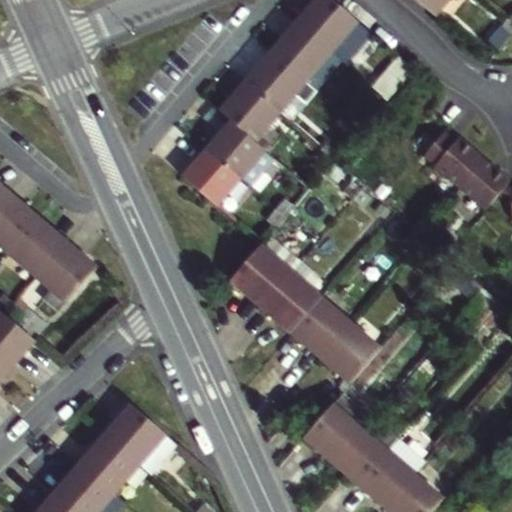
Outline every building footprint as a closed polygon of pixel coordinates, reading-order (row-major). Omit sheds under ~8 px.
[(301,26),(329,51),(355,20),(331,0),(314,0),(310,4),(316,8),(301,26)] [(415,0),(432,14),(444,0),(415,0)] [(501,25),(510,32),(511,29),(511,17),(509,15),(501,25)] [(304,80),(329,51),(301,26),(286,43),(281,39),(270,51),(304,80)] [(304,80),(270,51),(258,65),(263,69),(250,85),(279,110),(304,80)] [(373,88),(381,95),(388,86),(380,79),(373,88)] [(253,140),(279,110),(250,85),(236,103),(230,98),(219,110),(228,119),(253,140)] [(365,97),(373,103),(381,95),(373,88),(365,97)] [(253,140),(228,119),(217,131),(223,135),(209,151),(239,177),(249,186),(274,157),(253,140)] [(483,155),(447,126),(422,155),(457,186),(483,155)] [(321,147),(330,154),(337,145),(329,138),(321,147)] [(322,164),(330,154),(321,147),(313,157),(322,164)] [(190,162),(180,176),(214,206),(239,177),(209,151),(196,166),(190,162)] [(511,177),(483,155),(457,186),(486,209),(501,192),(511,198),(511,177)] [(343,189),(351,196),(359,187),(350,180),(343,189)] [(359,187),(351,196),(360,204),(368,195),(359,187)] [(273,206),(275,208),(284,216),(292,207),(280,198),(273,206)] [(0,246),(6,252),(36,218),(24,208),(19,214),(1,199),(0,199),(0,246)] [(267,217),(276,225),(284,216),(275,208),(267,217)] [(37,278),(60,250),(44,236),(50,230),(36,218),(6,252),(37,278)] [(402,240),(411,247),(418,239),(409,231),(402,240)] [(411,247),(420,255),(428,247),(418,239),(411,247)] [(248,285),(264,298),(288,270),(259,244),(230,278),(243,289),(248,285)] [(37,278),(67,304),(80,289),(97,270),(83,258),(78,264),(60,250),(37,278)] [(288,270),(264,298),(281,313),(276,318),(289,329),(318,296),(288,270)] [(460,291),(470,298),(477,290),(468,282),(460,291)] [(470,298),(479,306),(486,297),(477,290),(470,298)] [(0,306),(7,313),(15,304),(6,296),(0,303),(0,306)] [(347,321),(318,296),(289,329),(302,341),(307,336),(323,349),(347,321)] [(15,304),(7,313),(16,321),(24,311),(15,304)] [(0,310),(0,375),(20,352),(24,355),(36,340),(6,315),(0,310)] [(347,321),(323,349),(340,364),(335,370),(348,381),(378,347),(347,321)] [(364,419),(336,395),(301,436),(313,447),(319,442),(334,455),(364,419)] [(124,422),(110,439),(139,464),(165,434),(131,404),(119,418),(124,422)] [(357,483),(392,443),(364,419),(334,455),(349,468),(344,473),(357,483)] [(90,452),(79,464),(114,494),(139,464),(110,439),(95,456),(90,452)] [(396,439),(392,443),(357,483),(370,495),(374,490),(388,502),(413,474),(423,462),(396,439)] [(58,499),(73,511),(98,511),(114,494),(79,464),(68,477),(73,481),(58,499)] [(413,474),(388,502),(400,511),(429,511),(440,499),(413,474)] [(73,511),(58,499),(46,511),(73,511)]
